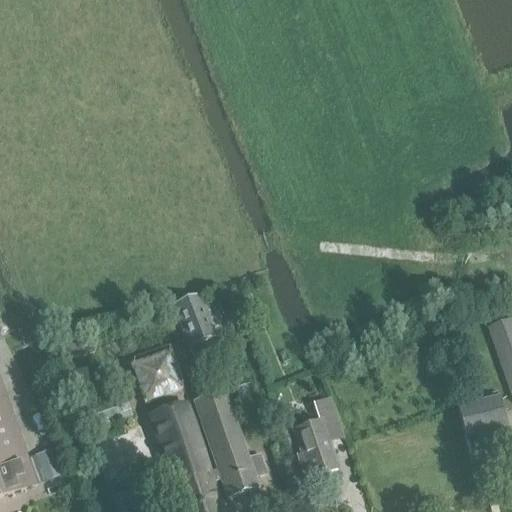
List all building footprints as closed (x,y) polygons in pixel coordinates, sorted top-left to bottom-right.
[(201,297),(173,306),(188,348),(189,348),(199,374),(225,364),(221,354),(222,354),(201,297)] [(511,321),(488,330),(511,395),(511,321)] [(84,341),(82,328),(57,336),(59,341),(67,364),(94,356),(99,336),(97,337),(96,333),(86,336),(88,340),(84,341)] [(143,407),(184,394),(170,354),(130,368),(143,407)] [(0,377),(0,499),(61,478),(52,452),(30,460),(0,377)] [(179,511),(223,511),(214,484),(220,482),(226,501),(259,490),(255,480),(266,476),(260,457),(249,461),(226,394),(194,404),(217,473),(211,475),(188,407),(149,421),(179,511)] [(313,406),(318,423),(336,417),(330,400),(313,406)] [(467,444),(509,433),(501,400),(499,400),(487,403),(458,411),(467,444)] [(321,423),(293,432),(301,456),(297,458),(305,482),(337,472),(321,423)] [(511,453),(511,443),(509,433),(467,444),(472,464),(511,453)] [(132,511),(125,493),(112,498),(117,511),(132,511)]
